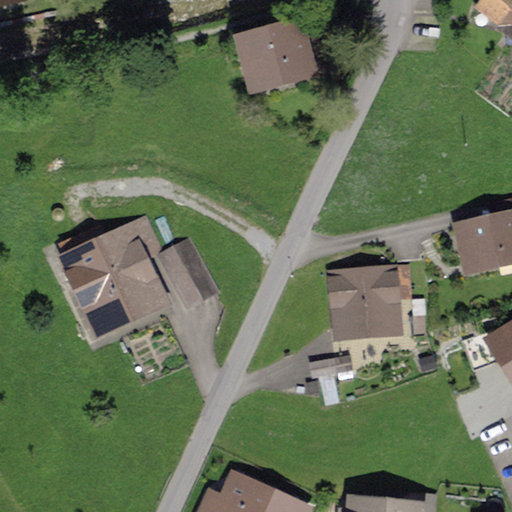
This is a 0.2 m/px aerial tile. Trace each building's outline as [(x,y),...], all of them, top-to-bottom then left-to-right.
[(486,6),(511,25),(511,0),(482,0),(478,6),(483,9),(486,6)] [(297,30),(248,42),(259,82),(307,69),(297,30)] [(511,218),(464,229),(472,266),(511,256),(511,218)] [(164,296),(147,259),(159,254),(144,220),(95,241),(91,233),(65,246),(77,274),(70,277),(94,329),(164,296)] [(190,242),(162,257),(188,305),(216,290),(190,242)] [(409,265),(333,273),(339,331),(401,325),(399,298),(412,297),(409,265)] [(511,331),(496,342),(511,367),(511,331)] [(310,364),(313,379),(353,371),(351,356),(310,364)] [(299,511),(300,511),(286,505),(288,502),(264,491),(261,496),(237,485),(228,503),(213,496),(205,511),(299,511)]
